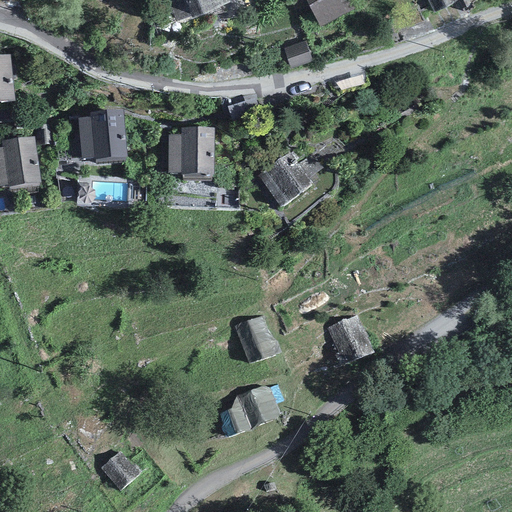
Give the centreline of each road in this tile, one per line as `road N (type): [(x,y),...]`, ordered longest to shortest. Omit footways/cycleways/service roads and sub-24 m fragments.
road 1 (residential): [(0,20),(102,73),(223,89),(377,60),(511,8)]
road 2 (residential): [(511,264),(282,446),(213,480),(178,511)]
